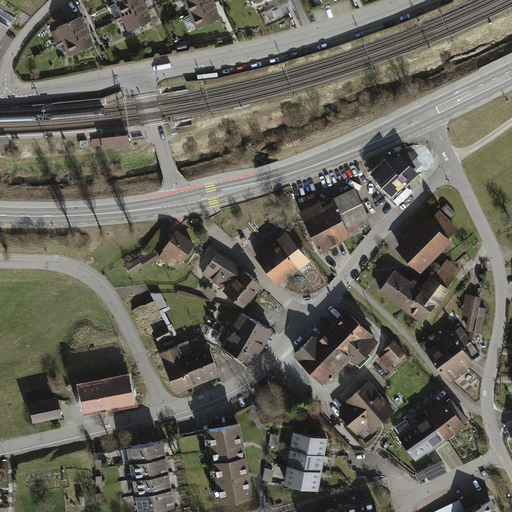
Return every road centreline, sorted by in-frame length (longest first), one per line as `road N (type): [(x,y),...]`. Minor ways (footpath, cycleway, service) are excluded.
road 1 (residential): [(169,414),(266,367),(393,219),(453,163)]
road 2 (residential): [(453,163),(500,274),(487,410),(511,474)]
road 3 (residential): [(143,74),(311,37),(421,0)]
road 4 (primary): [(178,203),(283,175),(430,113)]
road 5 (residential): [(0,261),(70,267),(98,282),(169,414)]
road 6 (primary): [(0,215),(178,203)]
road 7 (residential): [(0,451),(169,414)]
road 8 (track): [(152,143),(0,160)]
road 9 (residential): [(5,95),(143,74)]
road 10 (residential): [(143,74),(178,203)]
